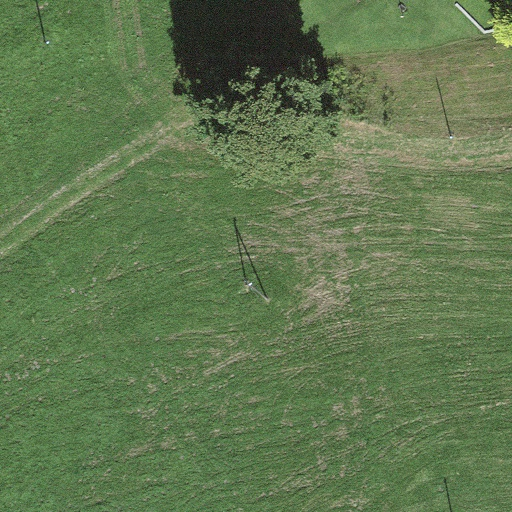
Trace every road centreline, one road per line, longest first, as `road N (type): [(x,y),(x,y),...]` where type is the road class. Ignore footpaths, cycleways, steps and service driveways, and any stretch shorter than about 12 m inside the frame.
road 1 (track): [(0,253),(199,106),(324,0)]
road 2 (track): [(199,106),(358,152),(511,156)]
